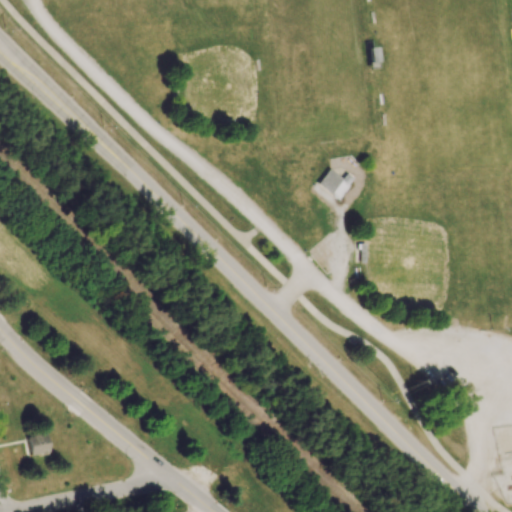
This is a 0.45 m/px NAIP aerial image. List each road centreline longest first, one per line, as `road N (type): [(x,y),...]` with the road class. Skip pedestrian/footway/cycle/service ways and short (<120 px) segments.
road 1 (secondary): [(474,511),(0,48)]
road 2 (track): [(310,275),(477,404),(486,427),(474,486),(460,498)]
road 3 (tertiary): [(211,511),(0,332)]
road 4 (residential): [(173,480),(0,510)]
